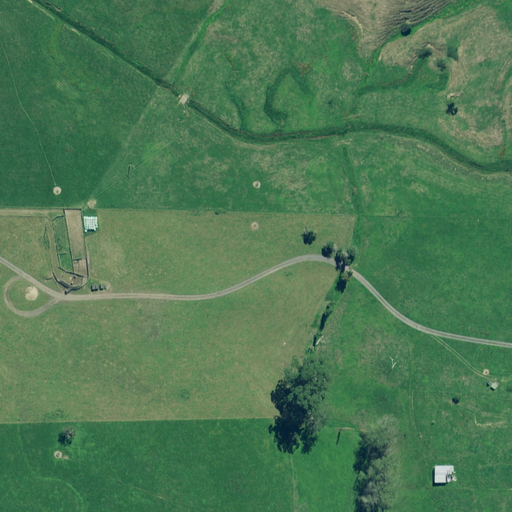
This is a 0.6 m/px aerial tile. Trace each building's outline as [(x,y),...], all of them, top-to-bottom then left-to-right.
[(33,296),(31,293),(22,297),(25,303),(29,301),(30,302),(36,300),(34,295),(33,296)] [(442,395),(428,395),(427,403),(442,404),(442,395)] [(453,424),(453,407),(443,407),(443,406),(437,405),(436,431),(450,431),(450,424),(453,424)] [(511,488),(511,465),(477,466),(477,489),(511,488)] [(451,475),(451,466),(433,467),(433,483),(449,483),(449,475),(451,475)]
